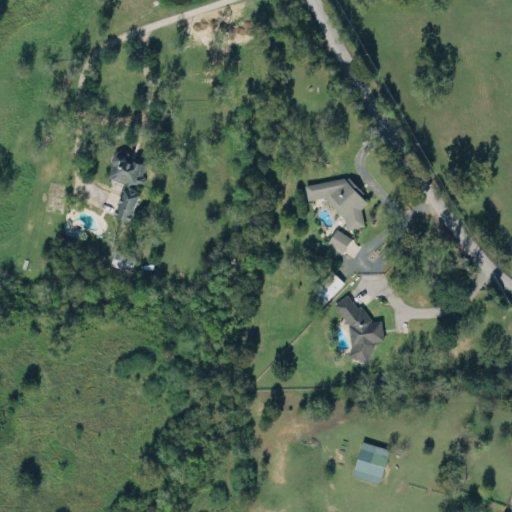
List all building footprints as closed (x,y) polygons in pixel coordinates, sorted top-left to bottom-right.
[(113,213),(115,214),(116,214),(121,216),(124,217),(128,218),(129,215),(137,193),(135,192),(136,188),(133,186),(134,181),(140,182),(142,181),(143,179),(143,175),(141,173),(141,170),(144,168),(145,160),(133,156),(133,154),(131,154),(131,153),(127,152),(127,150),(120,147),(113,150),(110,158),(111,161),(107,175),(108,176),(122,181),(127,185),(128,188),(124,187),(121,194),(120,193),(119,197),(118,200),(118,201),(116,206),(114,209),(113,213)] [(304,183),(306,198),(334,193),(340,228),(363,223),(360,204),(359,204),(354,174),(304,183)] [(327,242),(343,250),(350,235),(334,227),(327,242)] [(130,270),(135,256),(115,248),(110,262),(130,270)] [(309,292),(321,303),(343,280),(331,269),(309,292)] [(371,356),(370,340),(383,338),(380,318),(367,320),(365,303),(350,305),(349,296),(341,297),(349,359),(371,356)] [(388,447),(361,439),(351,473),(378,481),(388,447)]
